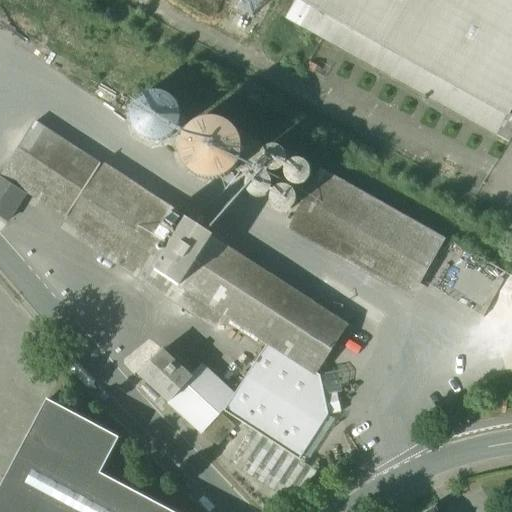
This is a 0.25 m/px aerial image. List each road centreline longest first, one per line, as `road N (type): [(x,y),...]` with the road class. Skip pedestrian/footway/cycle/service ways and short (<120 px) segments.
road 1 (unclassified): [(0,263),(228,511)]
road 2 (tertiary): [(350,511),(393,481),(511,445)]
